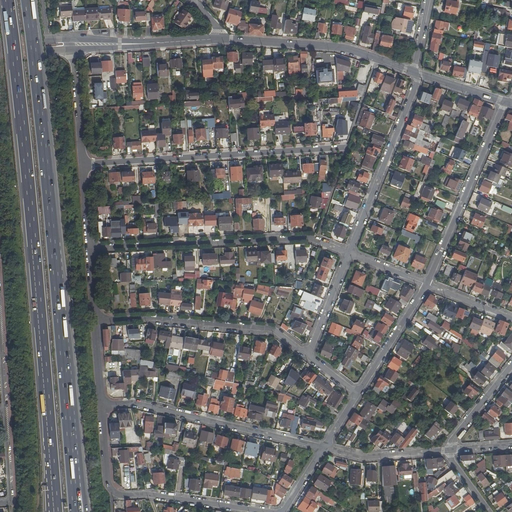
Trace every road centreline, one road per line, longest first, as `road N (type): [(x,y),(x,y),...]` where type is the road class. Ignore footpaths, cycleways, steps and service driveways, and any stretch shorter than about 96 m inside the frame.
road 1 (motorway): [(5,0),(56,511)]
road 2 (motorway): [(73,487),(27,0)]
road 3 (residential): [(82,162),(346,146)]
road 4 (residential): [(89,245),(311,237),(349,253)]
road 5 (residential): [(102,404),(106,480),(114,490),(262,511)]
road 6 (residential): [(102,404),(130,402),(323,447)]
road 7 (residential): [(96,319),(270,328),(308,355)]
road 8 (tertiary): [(219,39),(343,47),(415,72)]
road 9 (residential): [(427,284),(505,101)]
road 10 (residential): [(349,253),(415,72)]
road 11 (residential): [(358,395),(427,284)]
road 12 (residential): [(323,447),(370,456),(449,450)]
